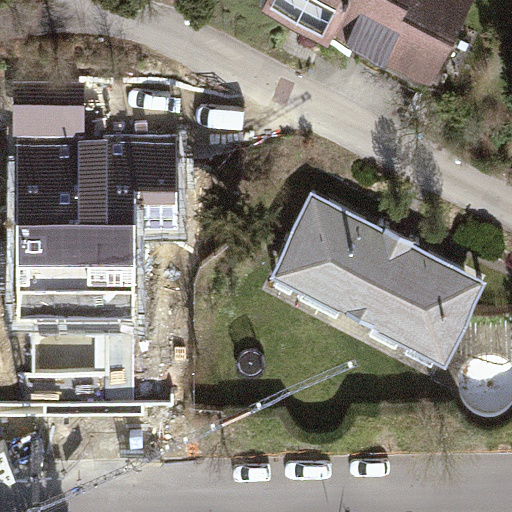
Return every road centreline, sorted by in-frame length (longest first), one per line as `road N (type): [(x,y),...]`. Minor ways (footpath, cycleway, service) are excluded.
road 1 (residential): [(0,498),(511,488)]
road 2 (residential): [(511,199),(311,90),(80,0)]
